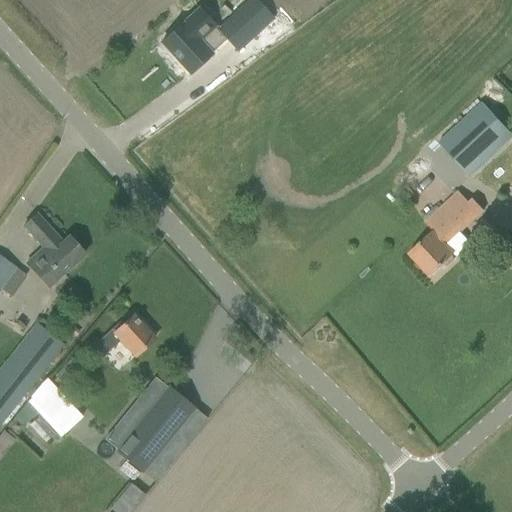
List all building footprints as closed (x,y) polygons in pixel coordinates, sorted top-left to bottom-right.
[(273,20),(254,0),(248,0),(216,29),(236,53),(273,20)] [(183,24),(161,44),(190,75),(211,55),(183,24)] [(511,135),(482,103),(438,144),(470,178),(511,138),(511,135)] [(423,241),(409,254),(430,277),(443,266),(447,268),(454,261),(453,257),(455,254),(447,245),(484,210),(474,199),(469,203),(459,193),(426,224),(434,231),(423,241)] [(25,264),(47,289),(84,255),(68,237),(62,243),(37,215),(23,227),(42,248),(25,264)] [(511,254),(506,252),(500,265),(511,270),(511,254)] [(13,295),(27,274),(0,255),(0,294),(3,289),(13,295)] [(120,342),(134,357),(154,339),(133,316),(123,326),(120,323),(93,347),(103,357),(120,342)] [(0,426),(65,345),(37,323),(7,361),(1,366),(0,367),(0,426)] [(72,327),(68,332),(75,338),(79,333),(72,327)] [(63,369),(55,377),(63,385),(80,367),(77,363),(72,359),(63,369)] [(36,406),(63,435),(82,417),(55,388),(52,391),(45,383),(34,393),(41,401),(36,406)] [(193,409),(169,390),(118,452),(142,471),(193,409)]
